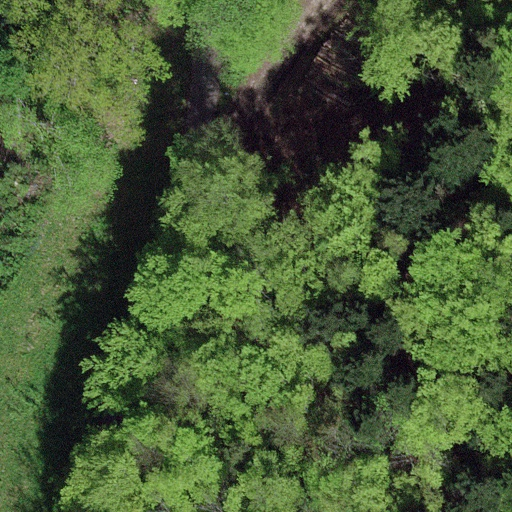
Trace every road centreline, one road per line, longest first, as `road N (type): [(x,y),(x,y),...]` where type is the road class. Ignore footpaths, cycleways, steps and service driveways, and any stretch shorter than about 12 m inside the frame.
road 1 (track): [(92,511),(158,226)]
road 2 (track): [(158,226),(324,0)]
road 3 (track): [(158,226),(200,0)]
